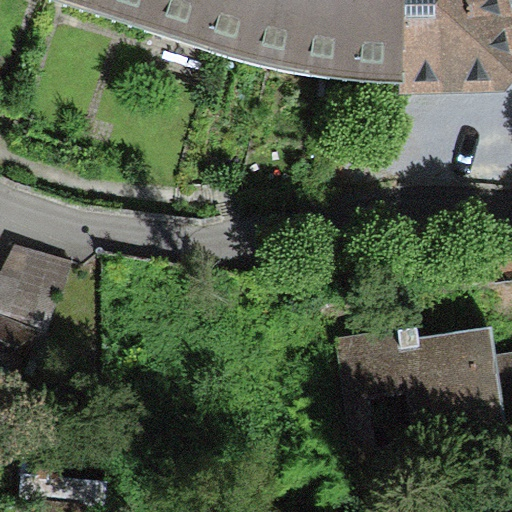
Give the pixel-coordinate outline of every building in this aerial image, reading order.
[(48,0),(47,5),(173,45),(187,0),(48,0)] [(187,0),(173,45),(324,91),(406,95),(401,0),(187,0)] [(511,28),(506,0),(401,0),(406,95),(500,93),(511,79),(511,28)] [(78,278),(12,253),(0,284),(0,374),(35,388),(73,290),(78,278)] [(494,333),(398,348),(396,335),(332,344),(352,479),(511,454),(511,452),(510,437),(497,359),(494,333)] [(511,436),(511,356),(497,359),(510,437),(511,436)] [(92,511),(93,506),(42,502),(40,511),(92,511)]
